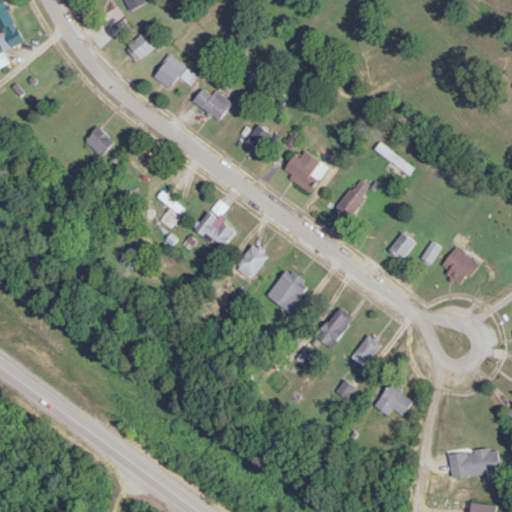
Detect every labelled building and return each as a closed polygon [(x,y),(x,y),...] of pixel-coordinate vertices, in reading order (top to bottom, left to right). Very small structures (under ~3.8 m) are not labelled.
[(24,41),(5,1),(0,3),(0,45),(3,52),(0,53),(0,68),(10,64),(4,51),(24,41)] [(158,43),(145,30),(127,48),(140,62),(158,43)] [(197,77),(171,56),(154,77),(169,90),(180,77),(190,85),(197,77)] [(222,121),(233,102),(204,86),(193,105),(222,121)] [(257,154),(271,133),(258,124),(243,145),(257,154)] [(86,142),(104,158),(118,142),(100,126),(86,142)] [(415,170),(382,142),(375,150),(391,163),(390,165),(407,179),(415,170)] [(286,170),(305,185),(322,163),(302,148),(286,170)] [(352,217),(370,185),(357,178),(339,209),(352,217)] [(227,246),(235,230),(228,226),(225,233),(217,229),(222,220),(221,219),(228,205),(219,201),(212,214),(207,211),(197,230),(227,246)] [(417,241),(403,231),(390,248),(404,258),(417,241)] [(432,264),(443,247),(433,241),(423,258),(432,264)] [(255,277),(269,254),(252,243),(238,266),(255,277)] [(441,266),(460,285),(478,267),(459,247),(441,266)] [(307,279),(281,270),(270,300),(295,310),(307,279)] [(317,337),(333,348),(354,316),(339,306),(317,337)] [(380,343),(367,335),(355,354),(368,362),(380,343)] [(337,391),(348,399),(356,388),(345,380),(337,391)] [(390,415),(395,408),(404,416),(416,401),(393,383),(377,405),(390,415)] [(499,448),(450,454),(453,477),(502,471),(499,448)]
